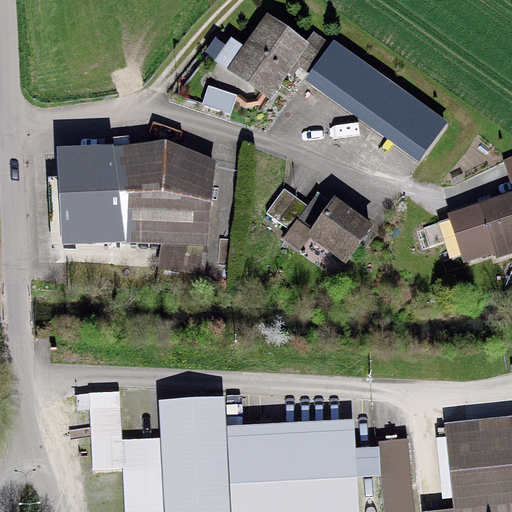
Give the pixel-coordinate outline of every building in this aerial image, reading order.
[(248,83),(268,97),(294,61),(313,75),(323,61),(268,21),(237,64),(253,75),(248,83)] [(61,161),(65,241),(204,246),(213,166),(165,146),(61,161)] [(295,226),(346,263),(369,231),(334,205),(330,211),(315,199),(308,208),(284,191),(266,215),(291,233),(295,226)] [(511,197),(479,209),(480,210),(452,219),(464,260),(493,250),(495,258),(511,252),(511,197)] [(165,511),(228,511),(223,400),(160,404),(165,511)] [(124,511),(153,511),(151,440),(121,442),(118,409),(89,411),(92,470),(122,468),(124,511)] [(453,511),(511,511),(511,429),(445,437),(453,511)] [(357,511),(354,441),(229,448),(232,511),(357,511)] [(413,511),(407,441),(377,445),(383,511),(413,511)]
